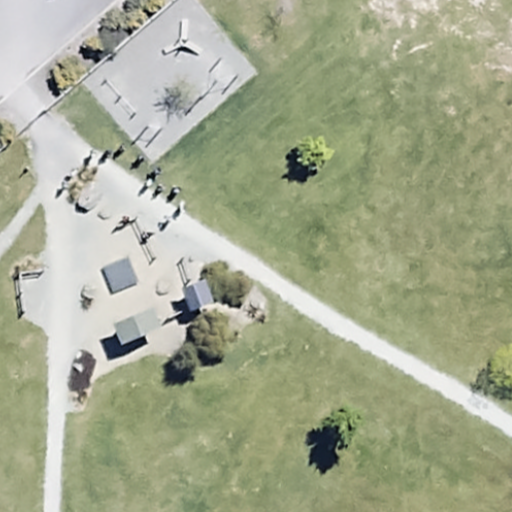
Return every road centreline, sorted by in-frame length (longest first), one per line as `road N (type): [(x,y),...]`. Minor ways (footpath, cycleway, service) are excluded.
road 1 (track): [(83,130),(279,278),(511,405)]
road 2 (track): [(65,511),(83,130)]
road 3 (track): [(5,35),(83,130)]
